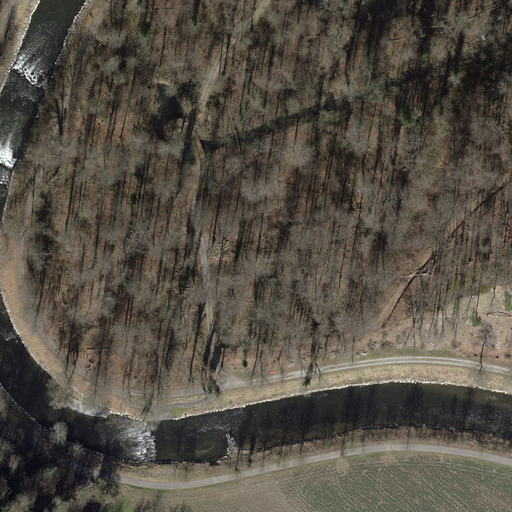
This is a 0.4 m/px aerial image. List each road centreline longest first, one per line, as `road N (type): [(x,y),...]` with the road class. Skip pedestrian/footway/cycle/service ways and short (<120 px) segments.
road 1 (track): [(511,371),(416,359),(160,395),(100,383),(50,343),(22,284),(28,204),(59,113)]
road 2 (track): [(0,416),(49,455),(158,487),(384,447),(511,461)]
road 3 (track): [(224,386),(199,252),(196,122),(228,45),(266,0)]
road 4 (track): [(214,350),(369,327),(463,214),(511,174)]
road 5 (track): [(59,113),(113,0)]
